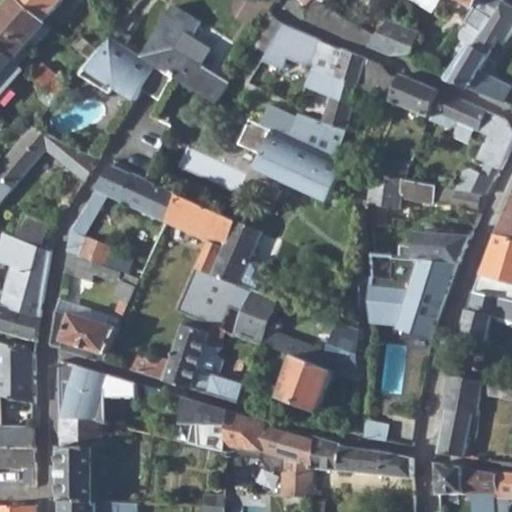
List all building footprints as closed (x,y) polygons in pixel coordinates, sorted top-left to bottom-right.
[(14,0),(0,16),(0,50),(20,68),(53,30),(44,23),(18,0),(14,0)] [(18,0),(44,23),(64,0),(18,0)] [(501,0),(421,0),(433,8),(439,0),(458,0),(476,10),(466,24),(473,29),(439,76),(445,78),(482,29),(503,1),(501,0)] [(482,29),(445,78),(502,102),(507,87),(476,73),(499,42),(507,48),(511,40),(511,5),(503,1),(482,29)] [(175,74),(218,101),(230,81),(196,61),(195,38),(186,33),(195,19),(174,6),(144,55),(175,74)] [(254,41),(268,50),(271,46),(285,23),(271,13),(254,41)] [(130,26),(122,21),(117,27),(126,32),(130,26)] [(271,46),(285,54),(291,43),(309,51),(313,36),(290,27),(285,23),(271,46)] [(368,46),(390,55),(410,52),(419,31),(386,25),(368,46)] [(117,27),(110,35),(126,44),(131,36),(126,32),(117,27)] [(126,44),(110,35),(95,53),(88,61),(80,71),(110,90),(114,84),(136,97),(143,86),(161,97),(175,74),(144,55),(139,52),(131,48),(126,44)] [(88,61),(95,53),(78,39),(71,47),(88,61)] [(330,43),(322,73),(334,78),(359,86),(367,58),(330,43)] [(0,89),(20,68),(0,50),(0,89)] [(359,86),(358,88),(430,117),(432,110),(440,89),(404,74),(392,76),(385,66),(367,58),(359,86)] [(31,78),(56,100),(66,88),(41,66),(31,78)] [(263,122),(339,157),(358,88),(359,86),(334,78),(322,73),(312,69),(306,84),(307,84),(330,93),(322,124),(299,115),(297,118),(270,106),(263,122)] [(456,120),(488,134),(478,158),(486,161),(502,169),(511,145),(511,129),(505,118),(440,89),(432,110),(430,117),(445,124),(448,117),(456,120)] [(348,161),(339,157),(263,122),(253,117),(240,144),(262,155),(256,167),(328,202),(348,161)] [(445,124),(430,117),(429,120),(444,126),(446,127),(449,127),(451,126),(452,125),(453,124),(454,123),(455,122),(456,120),(448,117),(445,124)] [(0,207),(47,148),(86,180),(100,158),(35,125),(24,137),(0,166),(0,207)] [(502,169),(486,161),(480,173),(496,181),(502,169)] [(97,189),(166,221),(177,194),(113,165),(97,189)] [(480,173),(471,169),(463,171),(455,189),(489,196),(496,181),(480,173)] [(372,219),(384,224),(388,206),(400,208),(403,196),(434,202),(435,199),(484,208),(489,196),(455,189),(406,179),(375,173),(370,204),(372,219)] [(198,267),(212,273),(236,219),(223,213),(177,194),(166,221),(180,228),(175,240),(187,245),(192,233),(209,241),(198,267)] [(511,199),(497,232),(511,235),(511,199)] [(27,240),(43,247),(51,227),(26,216),(17,236),(27,240)] [(241,284),(263,231),(236,219),(212,273),(241,284)] [(416,258),(459,263),(471,235),(419,229),(417,247),(395,244),(394,255),(416,257),(416,258)] [(511,298),(511,235),(497,232),(474,289),(500,295),(511,298)] [(89,239),(82,256),(126,273),(131,276),(135,264),(111,255),(113,250),(89,239)] [(31,316),(0,306),(0,332),(37,343),(53,251),(43,247),(27,240),(22,270),(23,277),(30,280),(28,300),(33,301),(31,316)] [(98,274),(123,284),(126,273),(82,256),(68,250),(64,270),(97,283),(98,274)] [(369,288),(380,288),(380,281),(439,286),(440,284),(452,286),(459,263),(416,258),(416,257),(394,255),(370,252),(369,278),(369,288)] [(239,334),(265,344),(280,299),(255,289),(239,334)] [(463,335),(487,341),(494,316),(511,322),(511,298),(500,295),(474,289),(463,335)] [(61,292),(58,305),(75,308),(77,306),(109,318),(113,308),(61,292)] [(115,305),(113,308),(109,318),(77,306),(75,308),(58,305),(51,347),(61,350),(103,363),(129,303),(122,300),(119,307),(115,305)] [(164,380),(243,404),(249,388),(249,387),(244,385),(245,381),(217,371),(221,369),(224,360),(223,355),(218,353),(226,329),(218,326),(218,328),(187,316),(168,370),(164,380)] [(333,371),(359,381),(361,330),(339,321),(333,339),(338,341),(333,357),(279,338),(275,348),(295,356),(333,371)] [(0,396),(36,406),(36,353),(0,343),(0,396)] [(333,371),(295,356),(281,397),(318,411),(333,371)] [(164,380),(168,370),(138,358),(132,371),(164,380)] [(102,423),(109,425),(108,398),(139,398),(139,384),(77,367),(61,362),(62,420),(102,423)] [(471,414),(477,380),(454,376),(439,453),(467,458),(474,414),(471,414)] [(498,406),(511,408),(511,386),(500,384),(498,406)] [(190,441),(228,449),(229,445),(231,411),(184,398),(184,424),(194,424),(190,441)] [(231,411),(229,445),(264,450),(262,457),(274,471),(285,473),(282,496),(313,499),(313,468),(314,437),(231,411)] [(386,442),(411,447),(416,445),(420,417),(392,412),(386,442)] [(0,449),(37,449),(37,428),(11,428),(11,421),(3,421),(3,419),(0,418),(0,449)] [(62,502),(99,503),(98,448),(103,448),(102,423),(62,420),(62,502)] [(314,437),(313,468),(414,479),(413,457),(388,452),(344,446),(314,437)] [(0,468),(20,468),(37,469),(37,449),(0,449),(0,468)] [(470,494),(497,491),(497,472),(438,465),(439,496),(470,494)] [(37,484),(37,469),(20,468),(19,484),(37,484)] [(511,474),(497,472),(497,491),(497,511),(508,511),(508,498),(511,498),(511,474)] [(205,505),(224,506),(225,494),(206,494),(205,505)] [(470,505),(470,494),(439,496),(440,507),(470,505)] [(313,501),(312,511),(320,511),(321,501),(313,501)] [(62,502),(62,511),(140,511),(142,504),(119,503),(99,503),(62,502)]
